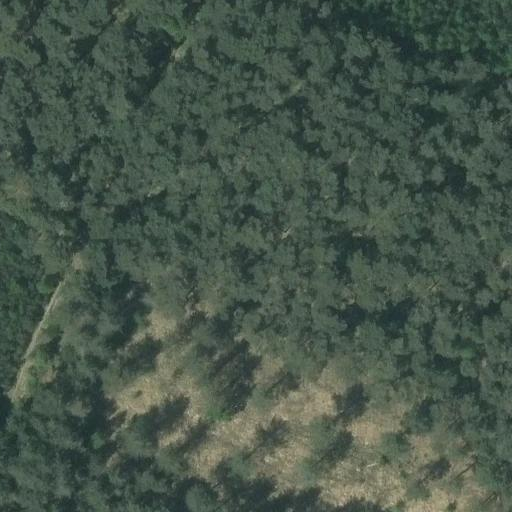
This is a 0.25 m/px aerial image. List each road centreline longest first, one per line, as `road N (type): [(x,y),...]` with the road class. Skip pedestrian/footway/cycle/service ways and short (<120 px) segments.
road 1 (track): [(290,0),(511,87),(511,474),(496,511)]
road 2 (track): [(189,0),(0,401)]
